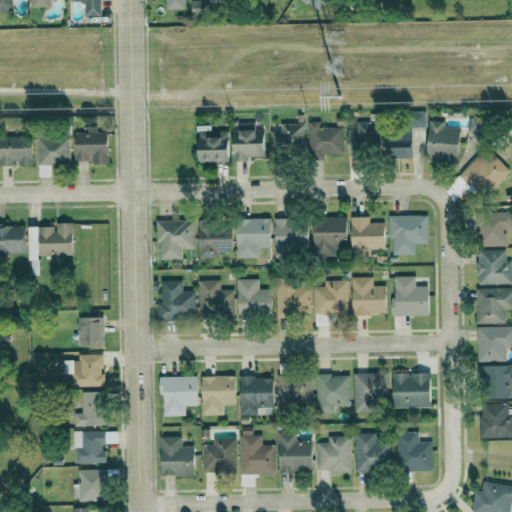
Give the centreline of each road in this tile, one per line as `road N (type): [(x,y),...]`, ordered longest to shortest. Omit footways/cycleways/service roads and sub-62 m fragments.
road 1 (residential): [(454,346),(450,215),(435,192),(415,185),(0,195)]
road 2 (residential): [(145,511),(129,0)]
road 3 (residential): [(145,499),(419,502),(450,491),(454,346)]
road 4 (residential): [(454,346),(141,350)]
